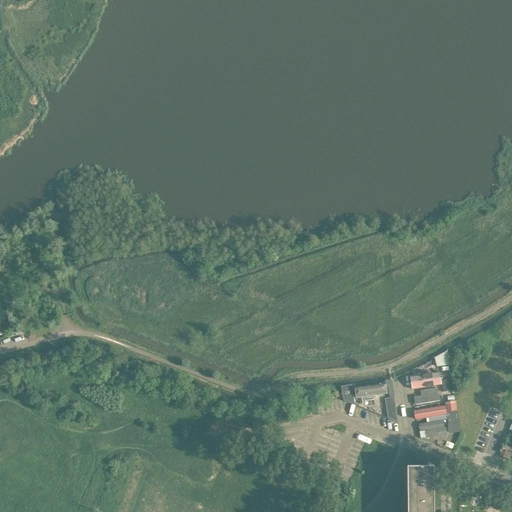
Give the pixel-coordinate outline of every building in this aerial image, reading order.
[(435,358),(437,366),(449,364),(447,351),(435,358)] [(440,373),(410,377),(412,390),(442,385),(440,373)] [(341,386),(343,400),(355,405),(355,403),(351,384),(341,386)] [(389,394),(388,385),(356,389),(357,399),(389,394)] [(421,391),(422,396),(415,397),(416,405),(440,401),(438,389),(421,391)] [(445,402),(446,412),(447,418),(458,416),(455,400),(445,402)] [(416,420),(446,415),(445,407),(415,412),(416,420)] [(443,421),(420,425),(421,432),(427,431),(428,439),(448,435),(446,428),(445,428),(443,421)] [(408,468),(408,511),(431,511),(431,468),(408,468)]
